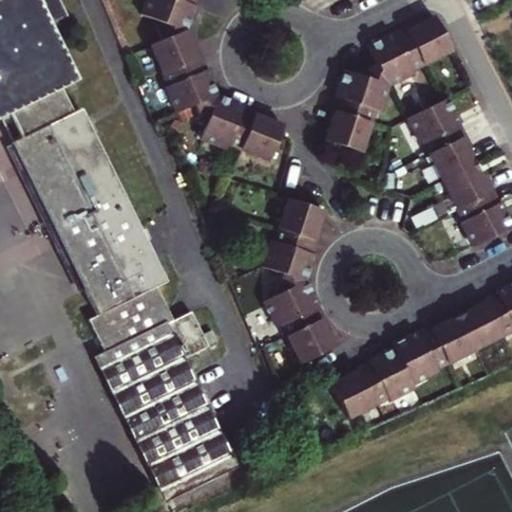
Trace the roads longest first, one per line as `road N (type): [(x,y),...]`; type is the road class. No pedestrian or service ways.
road 1 (residential): [(357,239),(338,252),(329,273),(330,296),(343,315),(363,326),(387,325),(418,293)]
road 2 (residential): [(295,95),(357,239)]
road 3 (residential): [(449,0),(511,125)]
road 4 (residential): [(251,18),(236,37),(236,71),(260,95),(295,95)]
